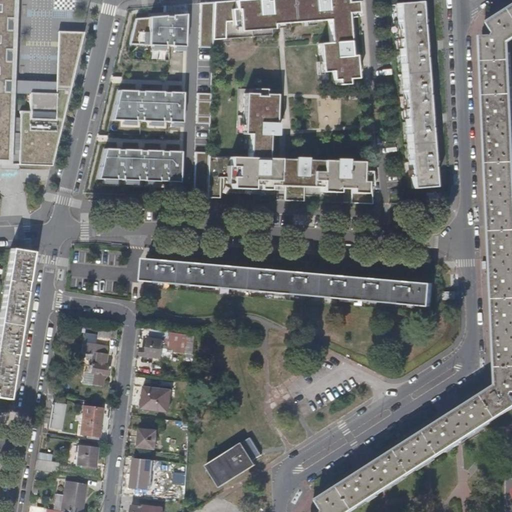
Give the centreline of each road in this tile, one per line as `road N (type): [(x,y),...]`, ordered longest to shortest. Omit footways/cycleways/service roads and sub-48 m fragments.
road 1 (residential): [(54,231),(434,240),(470,232)]
road 2 (residential): [(44,297),(126,312),(131,322),(109,511)]
road 3 (residential): [(281,485),(467,370),(475,343)]
road 4 (residential): [(475,343),(296,459),(281,485)]
road 5 (residential): [(54,231),(111,0)]
road 6 (residential): [(463,0),(470,232)]
road 7 (residential): [(11,511),(44,297)]
